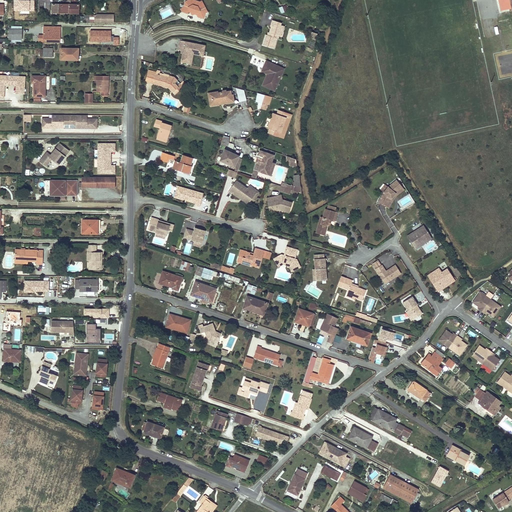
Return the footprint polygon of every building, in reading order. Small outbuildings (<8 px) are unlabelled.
[(207,12),(202,1),(200,2),(199,3),(195,1),(193,0),(192,0),(185,2),(183,8),(183,10),(188,12),(189,12),(190,11),(191,11),(193,12),(194,14),(198,15),(198,16),(202,18),(204,14),(205,13),(207,12)] [(508,19),(505,3),(495,5),(499,21),(508,19)] [(171,5),(159,10),(162,18),(175,14),(171,5)] [(71,6),(71,7),(71,16),(79,15),(79,7),(71,6)] [(53,7),(53,15),(69,15),(68,7),(53,7)] [(89,22),(114,22),(114,13),(89,13),(89,22)] [(271,27),(273,27),(271,33),(270,33),(268,32),(267,35),(266,35),(263,45),(274,48),(278,35),(279,32),(280,31),(283,32),(284,26),(281,25),(281,23),(273,20),(271,26),(271,27)] [(511,28),(509,20),(501,21),(503,30),(511,28)] [(60,42),(60,27),(44,30),(44,42),(60,42)] [(22,34),(9,36),(9,40),(12,40),(12,43),(16,43),(16,42),(16,40),(22,40),(22,34)] [(205,46),(180,41),(178,49),(181,50),(184,51),(184,53),(183,53),(181,61),(191,63),(193,54),(203,55),(205,46)] [(53,48),(43,48),(43,50),(40,50),(40,57),(43,57),(43,52),(53,52),(53,48)] [(78,49),(61,48),(61,59),(75,60),(75,54),(78,54),(78,49)] [(284,69),(267,61),(262,71),(268,74),(269,74),(268,77),(267,76),(263,85),(270,89),(274,80),(276,81),(278,80),(279,77),(280,77),(284,69)] [(146,81),(168,88),(169,87),(174,91),(178,87),(178,86),(174,83),(177,80),(174,77),(169,76),(170,74),(157,70),(156,72),(149,70),(146,81)] [(32,76),(32,82),(34,82),(34,84),(34,97),(45,97),(46,88),(44,88),(44,86),(45,86),(45,76),(32,76)] [(108,96),(109,76),(94,76),(94,80),(97,80),(97,91),(101,91),(101,95),(108,96)] [(274,91),(280,77),(279,77),(278,80),(276,81),(274,80),(270,89),(274,91)] [(183,86),(180,84),(178,86),(178,87),(174,91),(169,87),(168,88),(175,94),(183,86)] [(245,100),(245,88),(237,89),(237,101),(245,100)] [(231,91),(226,91),(225,91),(225,90),(224,90),(223,91),(223,92),(217,93),(217,92),(208,93),(209,99),(211,99),(213,100),(213,103),(219,102),(219,101),(221,100),(221,101),(223,103),(234,102),(233,95),(231,95),(231,91)] [(291,114),(278,110),(277,114),(286,117),(281,133),(285,134),(290,119),(292,114),(291,114)] [(272,130),(277,114),(273,113),(271,119),(267,117),(266,121),(270,122),(268,128),(269,129),(272,130)] [(281,133),(286,117),(277,114),(272,130),(269,129),(268,133),(279,137),(281,133)] [(172,125),(162,122),(162,121),(156,119),(154,126),(160,128),(157,137),(167,140),(172,125)] [(78,133),(78,120),(68,120),(68,133),(78,133)] [(224,158),(229,142),(222,140),(217,156),(224,158)] [(70,151),(60,143),(54,151),(55,152),(54,154),(53,153),(51,155),(47,152),(40,162),(46,167),(52,159),(59,165),(70,151)] [(110,158),(111,154),(109,154),(108,154),(109,149),(114,149),(114,143),(97,143),(97,158),(110,158)] [(272,162),(275,155),(260,150),(258,158),(262,159),(259,171),(268,174),(270,168),(274,169),(276,163),(272,162)] [(191,165),(193,158),(183,155),(181,162),(175,161),(173,169),(189,174),(192,166),(191,165)] [(224,158),(217,156),(214,165),(227,169),(235,171),(238,162),(224,158)] [(110,158),(97,158),(97,173),(113,173),(113,168),(108,167),(108,162),(110,162),(110,158)] [(259,171),(262,159),(258,158),(255,170),(254,170),(252,177),(256,178),(259,171)] [(115,177),(82,177),(82,182),(79,182),(79,187),(82,187),(115,187),(115,177)] [(198,177),(196,177),(194,183),(203,185),(205,179),(202,178),(198,177)] [(77,180),(47,180),(47,182),(50,182),(50,195),(77,195),(77,180)] [(256,193),(248,187),(247,189),(236,180),(229,191),(233,194),(235,192),(249,202),(251,200),(256,193)] [(403,187),(397,180),(388,187),(384,192),(378,202),(386,207),(391,198),(395,193),(403,187)] [(259,192),(250,185),(248,187),(256,193),(251,200),(253,201),(259,192)] [(178,197),(181,187),(177,186),(174,197),(187,200),(187,199),(178,197)] [(204,194),(181,187),(178,197),(187,199),(187,200),(196,203),(195,205),(200,206),(204,194)] [(404,189),(403,187),(395,193),(391,198),(386,207),(388,208),(393,200),(397,195),(404,189)] [(249,202),(235,192),(233,194),(248,204),(249,202)] [(282,200),(281,199),(278,200),(277,196),(269,198),(272,210),(278,209),(279,208),(281,209),(280,210),(289,212),(292,203),(282,200)] [(272,210),(269,198),(267,198),(270,212),(280,210),(281,209),(279,208),(278,209),(272,210)] [(335,211),(330,210),(331,206),(328,206),(327,209),(325,208),(323,217),(321,216),(317,229),(325,231),(328,225),(329,219),(335,221),(337,212),(335,211)] [(170,226),(158,222),(159,220),(151,217),(148,229),(167,235),(169,230),(170,226)] [(97,219),(82,219),(81,233),(97,233),(97,229),(99,229),(99,225),(97,225),(97,219)] [(174,225),(159,220),(158,222),(170,226),(169,230),(172,231),(174,225)] [(430,236),(424,225),(407,236),(415,249),(421,245),(419,243),(430,236)] [(36,227),(35,227),(34,227),(34,231),(35,231),(34,236),(42,236),(42,228),(38,227),(36,227)] [(206,230),(195,227),(194,231),(186,229),(184,238),(202,243),(206,230)] [(432,238),(430,236),(419,243),(421,245),(432,238)] [(100,252),(96,252),(96,245),(87,245),(87,261),(89,261),(91,261),(91,269),(101,269),(101,260),(100,260),(100,252)] [(295,258),(297,250),(287,247),(284,255),(281,254),(277,257),(281,263),(284,264),(287,265),(291,266),(293,270),(300,267),(296,259),(295,258)] [(260,267),(264,251),(255,248),(254,254),(253,255),(249,254),(250,253),(243,250),(241,257),(243,257),(241,263),(250,265),(251,265),(260,267)] [(21,250),(15,250),(15,261),(28,261),(36,261),(36,264),(42,264),(43,251),(25,250),(21,250)] [(314,254),(315,269),(316,269),(317,280),(327,280),(326,270),(325,270),(324,268),(326,268),(325,258),(324,258),(323,254),(314,254)] [(281,263),(277,257),(274,259),(278,267),(284,264),(281,263)] [(386,272),(386,271),(382,265),(381,265),(378,260),(373,263),(376,268),(375,269),(385,284),(401,273),(396,265),(388,270),(388,271),(386,272)] [(190,264),(183,261),(180,269),(187,271),(191,273),(193,267),(190,266),(190,264)] [(461,275),(454,264),(450,266),(457,277),(461,275)] [(205,269),(198,267),(195,274),(202,277),(205,269)] [(202,277),(210,279),(212,274),(214,275),(216,276),(217,272),(205,268),(205,269),(202,277)] [(454,279),(447,268),(442,272),(439,268),(427,276),(438,292),(443,289),(441,287),(454,279)] [(175,275),(163,271),(159,283),(173,288),(172,288),(178,290),(182,278),(175,275)] [(366,291),(351,285),(352,283),(353,281),(346,278),(342,287),(349,290),(347,294),(355,297),(355,298),(362,300),(366,291)] [(98,279),(80,279),(80,280),(75,280),(75,289),(80,289),(80,291),(88,291),(94,291),(98,291),(98,279)] [(454,279),(441,287),(443,289),(455,280),(454,279)] [(209,287),(199,284),(199,283),(195,282),(191,295),(212,302),(216,289),(209,286),(209,287)] [(490,299),(480,292),(473,302),(478,306),(480,307),(479,308),(479,309),(482,311),(490,299)] [(268,303),(247,296),(243,308),(260,314),(262,309),(265,311),(268,303)] [(418,309),(416,306),(417,305),(418,305),(412,296),(403,302),(408,311),(414,319),(422,314),(419,308),(418,309)] [(501,307),(490,299),(482,311),(485,313),(486,312),(493,317),(501,307)] [(109,317),(109,308),(84,308),(84,313),(93,313),(93,317),(109,317)] [(313,313),(299,309),(295,320),(309,325),(313,313)] [(191,319),(170,313),(166,327),(187,333),(191,319)] [(327,334),(329,335),(327,341),(332,343),(338,328),(334,326),(337,318),(328,314),(319,333),(326,336),(327,334)] [(361,319),(345,314),(342,321),(352,324),(353,322),(359,324),(360,322),(361,319)] [(16,317),(5,316),(5,325),(8,325),(9,321),(20,322),(20,317),(16,317)] [(73,334),(73,320),(52,321),(52,332),(65,332),(65,334),(73,334)] [(215,331),(213,323),(203,326),(203,324),(198,325),(201,333),(205,332),(207,339),(206,343),(216,347),(218,343),(216,342),(219,335),(215,333),(215,331)] [(98,329),(95,329),(95,324),(87,324),(87,342),(98,342),(98,329)] [(371,333),(351,327),(347,338),(353,340),(352,340),(367,345),(371,333)] [(387,339),(388,339),(391,332),(382,329),(379,340),(386,342),(387,339)] [(452,334),(446,330),(439,340),(449,348),(458,336),(455,334),(454,335),(452,334)] [(402,343),(404,336),(396,333),(394,340),(402,343)] [(467,345),(460,340),(461,338),(458,336),(449,348),(459,355),(467,345)] [(384,355),(386,345),(374,341),(368,361),(374,362),(376,357),(380,358),(381,354),(384,355)] [(163,368),(170,347),(159,343),(157,348),(156,351),(155,351),(153,358),(154,358),(151,364),(163,368)] [(20,350),(12,349),(12,344),(3,344),(3,349),(5,349),(4,360),(20,361),(20,350)] [(485,349),(479,345),(472,356),(482,363),(491,351),(488,349),(486,350),(485,349)] [(273,352),(261,349),(262,347),(257,346),(253,357),(256,358),(256,359),(258,360),(258,359),(277,365),(279,360),(275,358),(276,355),(273,354),(273,352)] [(445,355),(437,349),(435,352),(443,358),(445,355)] [(494,356),(493,355),(493,354),(494,353),(491,351),(482,363),(492,371),(500,360),(494,356)] [(88,354),(77,352),(75,366),(79,366),(78,374),(86,375),(87,366),(85,366),(86,361),(87,361),(88,354)] [(443,358),(435,352),(432,356),(429,354),(425,359),(424,359),(420,363),(436,375),(441,368),(438,366),(443,359),(443,358)] [(455,362),(449,358),(445,364),(451,368),(455,362)] [(207,364),(199,361),(194,374),(204,378),(206,370),(205,369),(207,364)] [(324,362),(322,361),(318,376),(328,379),(329,380),(334,365),(331,364),(324,362)] [(48,372),(49,370),(50,370),(52,365),(44,362),(39,374),(41,374),(40,377),(39,381),(49,385),(48,386),(52,388),(57,378),(52,376),(52,374),(48,372)] [(105,377),(107,363),(98,362),(96,376),(105,377)] [(510,376),(504,372),(497,382),(507,390),(511,382),(511,376),(511,377),(510,376)] [(204,378),(194,374),(190,388),(198,390),(200,385),(201,386),(204,378)] [(261,382),(260,383),(252,380),(251,383),(244,381),(242,388),(242,389),(244,390),(243,395),(248,397),(250,391),(252,391),(251,392),(257,394),(258,389),(266,392),(269,384),(261,382)] [(431,393),(414,381),(411,385),(412,386),(409,391),(421,399),(421,398),(425,401),(431,393)] [(501,402),(487,391),(485,393),(482,391),(480,389),(475,396),(481,400),(484,403),(482,406),(486,409),(487,408),(493,412),(498,405),(501,402)] [(83,391),(74,390),(71,403),(81,404),(83,391)] [(182,400),(159,392),(157,400),(164,403),(163,407),(171,409),(172,407),(179,410),(182,400)] [(296,402),(292,412),(296,413),(295,417),(303,420),(304,416),(303,416),(305,409),(306,407),(308,408),(312,398),(301,395),(298,403),(296,402)] [(102,410),(103,397),(94,396),(92,409),(102,410)] [(501,407),(498,405),(493,412),(487,408),(486,409),(495,415),(501,407)] [(396,419),(375,407),(369,419),(390,430),(399,435),(398,438),(400,440),(401,437),(404,438),(405,436),(408,438),(412,431),(395,422),(396,419)] [(227,414),(217,410),(211,427),(221,430),(227,414)] [(246,417),(237,413),(234,421),(244,424),(246,417)] [(252,419),(246,417),(244,424),(247,426),(248,424),(250,425),(251,422),(252,419)] [(165,425),(159,423),(158,425),(147,422),(147,423),(146,425),(144,432),(154,436),(155,434),(161,436),(162,433),(165,425)] [(284,435),(259,426),(256,436),(280,444),(284,435)] [(372,437),(355,428),(352,433),(351,433),(348,438),(370,450),(375,442),(371,439),(372,437)] [(346,453),(325,442),(319,453),(345,467),(349,459),(345,456),(346,453)] [(399,448),(389,443),(385,450),(392,453),(393,451),(397,453),(399,448)] [(469,456),(461,452),(461,450),(452,446),(448,454),(456,459),(455,460),(464,465),(469,456)] [(249,461),(235,455),(233,458),(230,456),(226,465),(230,467),(231,465),(235,467),(235,466),(237,467),(236,468),(241,469),(241,470),(244,472),(249,461)] [(259,455),(256,463),(264,466),(267,458),(259,455)] [(322,473),(336,480),(340,473),(326,466),(322,473)] [(308,473),(298,468),(287,490),(298,495),(308,473)] [(108,473),(103,470),(97,478),(95,477),(93,480),(101,485),(108,473)] [(128,475),(116,470),(112,480),(125,485),(126,483),(131,485),(134,475),(129,473),(128,475)] [(375,470),(368,476),(372,480),(379,474),(375,470)] [(419,489),(390,474),(383,488),(411,503),(415,496),(419,489)] [(367,488),(354,481),(348,493),(363,501),(368,493),(365,491),(367,488)] [(187,487),(184,484),(179,490),(182,493),(187,487)] [(508,500),(511,498),(507,490),(493,499),(499,508),(509,502),(508,500)] [(211,511),(216,506),(207,499),(208,498),(204,496),(199,502),(203,504),(196,511),(211,511)] [(334,511),(348,511),(341,504),(344,501),(340,497),(331,505),(335,509),(334,511)] [(217,505),(208,498),(207,499),(216,506),(217,505)]
